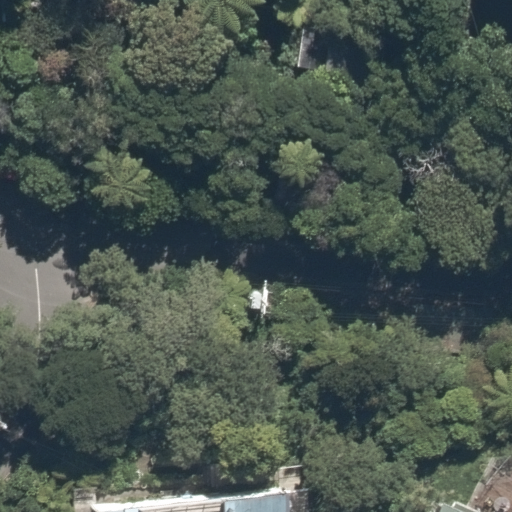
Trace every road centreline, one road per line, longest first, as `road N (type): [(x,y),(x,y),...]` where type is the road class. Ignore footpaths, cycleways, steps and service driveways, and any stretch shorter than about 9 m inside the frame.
road 1 (residential): [(120,260),(511,284)]
road 2 (residential): [(120,260),(0,428)]
road 3 (residential): [(0,227),(120,260)]
